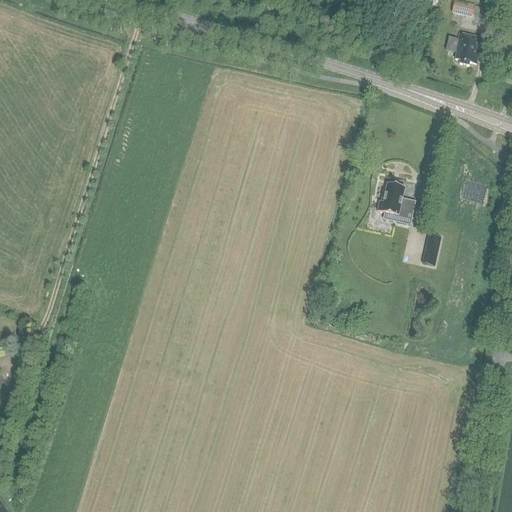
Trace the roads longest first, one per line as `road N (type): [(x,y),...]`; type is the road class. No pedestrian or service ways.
road 1 (secondary): [(511,129),(116,0)]
road 2 (track): [(141,7),(37,332)]
road 3 (tertiary): [(472,511),(511,278)]
